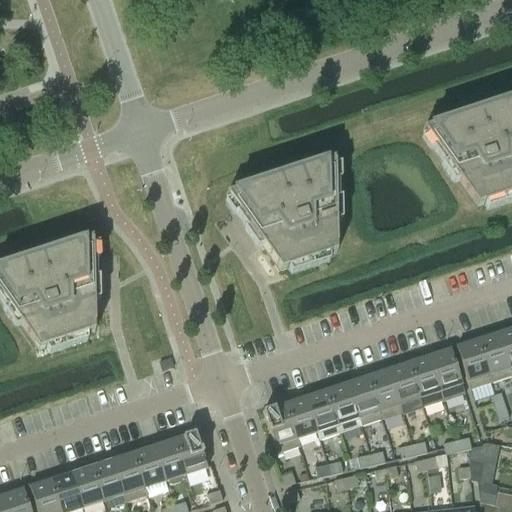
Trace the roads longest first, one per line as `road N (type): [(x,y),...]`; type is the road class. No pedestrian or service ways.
road 1 (residential): [(138,130),(511,3)]
road 2 (residential): [(219,386),(511,289)]
road 3 (residential): [(219,386),(138,130)]
road 4 (residential): [(0,457),(219,386)]
road 5 (residential): [(0,177),(138,130)]
road 6 (residential): [(138,130),(97,0)]
road 7 (residential): [(260,511),(219,386)]
